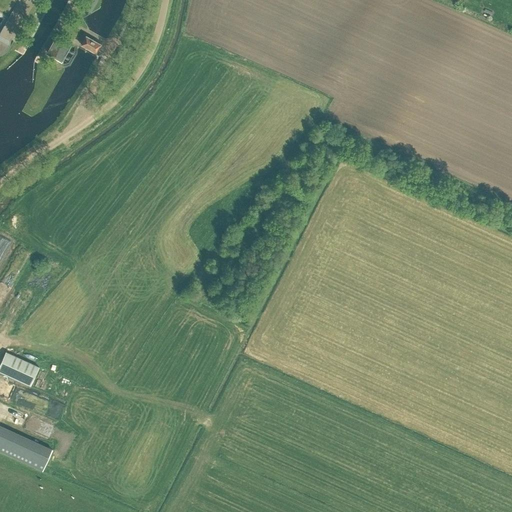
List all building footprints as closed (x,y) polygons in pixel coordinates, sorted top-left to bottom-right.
[(89,12),(96,0),(83,0),(80,7),(89,12)] [(11,34),(15,28),(5,22),(1,28),(11,34)] [(85,36),(80,45),(80,46),(94,54),(100,44),(85,36)] [(61,60),(70,45),(56,37),(48,53),(61,60)] [(0,55),(1,55),(2,54),(4,53),(5,52),(6,51),(8,50),(9,48),(10,47),(10,46),(0,39),(0,55)] [(113,60),(118,63),(124,52),(119,49),(113,60)] [(0,363),(0,372),(30,386),(38,367),(5,352),(0,363)] [(0,426),(0,422),(0,421),(0,451),(42,471),(52,451),(0,426)]
